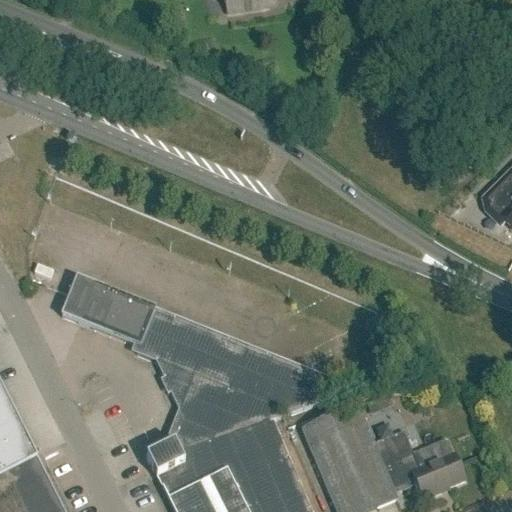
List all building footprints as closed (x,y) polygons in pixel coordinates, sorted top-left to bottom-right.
[(224,0),(228,14),(271,8),(269,1),(273,0),(224,0)] [(511,174),(484,203),(487,215),(496,224),(500,220),(511,231),(511,174)] [(321,405),(330,380),(75,281),(60,319),(140,350),(137,357),(156,364),(164,380),(160,382),(167,397),(171,395),(179,412),(165,450),(165,451),(147,460),(154,473),(172,511),(310,511),(276,424),(321,405)] [(62,511),(37,461),(0,388),(0,511),(62,511)] [(440,494),(465,484),(454,458),(453,458),(446,443),(413,457),(403,435),(374,448),(357,410),(302,433),(335,511),(375,511),(397,503),(392,492),(414,483),(423,504),(441,496),(440,494)]
